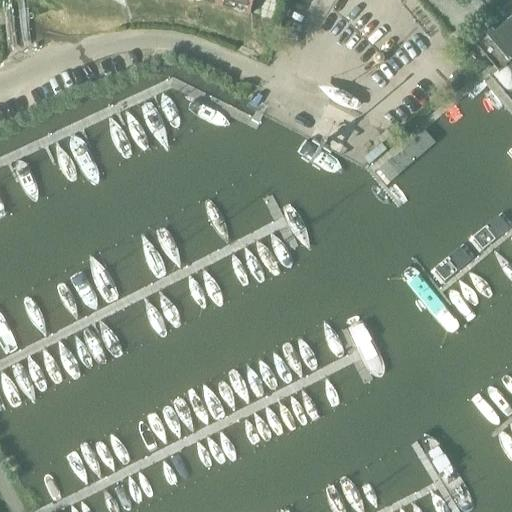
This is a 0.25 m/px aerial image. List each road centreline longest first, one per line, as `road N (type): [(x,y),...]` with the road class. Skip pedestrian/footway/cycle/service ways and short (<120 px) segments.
road 1 (unclassified): [(444,56),(417,90),(380,99),(293,89),(183,41),(121,44),(47,65)]
road 2 (unknown): [(293,89),(387,6)]
